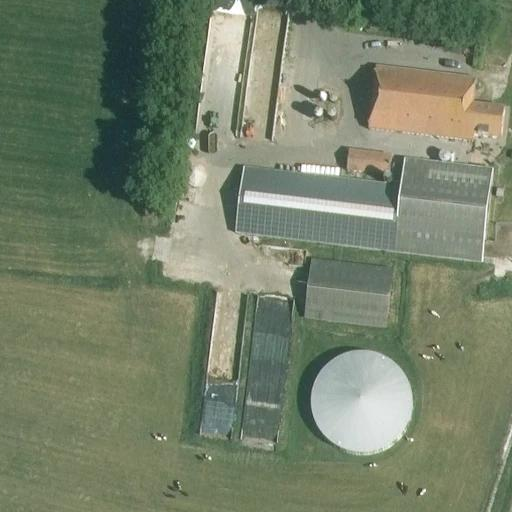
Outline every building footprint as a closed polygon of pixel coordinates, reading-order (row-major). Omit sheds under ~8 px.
[(213,0),(212,45),(254,46),(254,0),(213,0)] [(261,0),(258,24),(288,29),(292,0),(261,0)] [(473,138),(500,141),(504,111),(473,108),(475,86),(475,81),(376,70),(368,131),(473,143),(473,138)] [(388,178),(391,158),(349,153),(346,173),(388,178)] [(395,257),(392,274),(312,264),(305,321),(385,332),(396,258),(480,265),(492,174),(404,164),(401,189),(244,170),(236,238),(395,257)] [(369,457),(372,457),(375,456),(378,455),(381,454),(383,453),(386,451),(389,450),(392,448),(394,446),(397,443),(399,441),(401,438),(403,436),(405,433),(407,430),(408,427),(410,424),(411,421),(411,418),(412,415),(412,411),(412,408),(412,405),(412,402),(412,400),(411,397),(411,394),(410,391),(409,389),(408,387),(407,384),(406,382),(404,380),(403,377),(401,375),(399,373),(397,371),(395,369),(392,367),(390,365),(387,363),(384,362),(381,360),(378,359),(375,358),(372,357),(368,357),(365,356),(362,356),(358,356),(355,357),(352,357),(349,358),(345,359),(342,360),(340,361),(337,363),(334,364),(332,366),(330,368),(328,370),(326,372),(324,374),(322,376),(321,378),(319,380),(318,382),(316,385),(315,387),(314,390),(313,393),(313,396),(312,399),(312,402),(311,405),(311,408),(311,411),(312,415),(312,418),(313,421),(314,424),(316,427),(317,430),(319,433),(321,436),(323,439),(325,441),(327,444),(329,446),(332,448),(334,449),(337,451),(340,452),(342,454),(345,455),(348,456),(350,456),(353,457),(355,457),(358,457),(361,458),(363,458),(366,457),(369,457)] [(210,372),(203,434),(234,437),(240,376),(210,372)]
